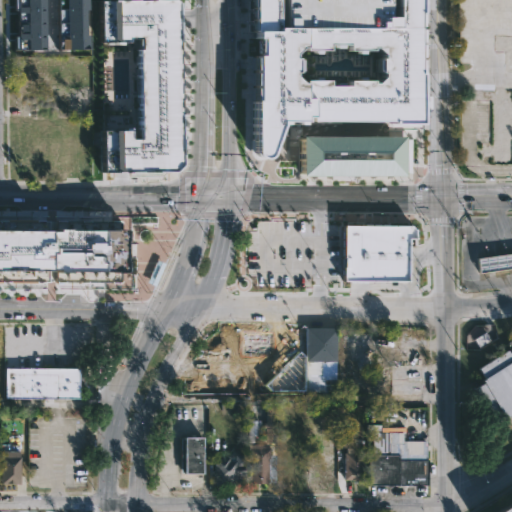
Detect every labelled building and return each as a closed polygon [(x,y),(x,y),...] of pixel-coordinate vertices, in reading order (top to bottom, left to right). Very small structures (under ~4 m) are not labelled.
[(44,0),(15,0),(16,50),(45,50),(44,0)] [(87,48),(85,0),(63,0),(64,9),(57,10),(58,49),(87,48)] [(179,0),(182,161),(175,169),(120,170),(120,135),(138,135),(136,43),(114,44),(113,0),(179,0)] [(248,0),(246,150),(248,155),(253,160),(258,160),(262,157),(265,151),(279,122),(416,126),(415,0),(248,0)] [(22,110),(62,111),(62,89),(23,88),(22,110)] [(491,146),(484,146),(484,163),(511,163),(511,135),(511,106),(511,107),(511,92),(491,92),(491,146)] [(408,136),(408,129),(383,130),(383,137),(408,136)] [(297,176),(402,177),(402,137),(298,136),(297,176)] [(347,278),(325,278),(326,227),(380,227),(379,279),(347,278)] [(0,277),(0,229),(26,229),(26,228),(44,228),(43,266),(25,266),(25,277),(0,277)] [(275,289),(257,289),(256,234),(275,234),(275,289)] [(511,268),(511,253),(476,257),(478,272),(511,268)] [(0,325),(24,325),(24,331),(42,331),(42,366),(78,366),(78,398),(0,398),(0,325)] [(248,394),(245,394),(245,363),(305,363),(305,326),(336,326),(336,391),(306,391),(306,394),(248,394)] [(373,334),(355,333),(354,364),(373,365),(373,334)] [(511,346),(511,411),(493,423),(471,386),(482,379),(480,377),(483,376),(476,365),(506,347),(507,349),(511,346)] [(390,365),(391,394),(422,394),(421,364),(390,365)] [(276,408),(274,442),(265,442),(266,428),(263,428),(264,422),(265,422),(266,407),(276,408)] [(380,424),(382,424),(382,427),(380,427),(381,431),(402,432),(402,440),(426,440),(428,485),(367,484),(367,454),(371,454),(371,432),(366,432),(366,424),(380,424)] [(203,436),(202,474),(179,472),(179,437),(183,437),(183,436),(203,436)] [(300,441),(302,482),(282,483),(282,446),(291,446),(291,441),(300,441)] [(268,444),(269,457),(275,457),(275,483),(249,483),(249,444),(268,444)] [(351,480),(344,480),(344,452),(346,452),(346,447),(361,447),(361,480),(351,480)] [(18,450),(18,456),(19,456),(19,483),(11,483),(11,486),(6,486),(6,484),(0,484),(0,456),(3,456),(3,450),(18,450)] [(231,483),(214,484),(212,459),(227,459),(226,456),(247,455),(248,467),(245,467),(247,482),(231,483)] [(490,511),(511,498),(511,511),(490,511)]
